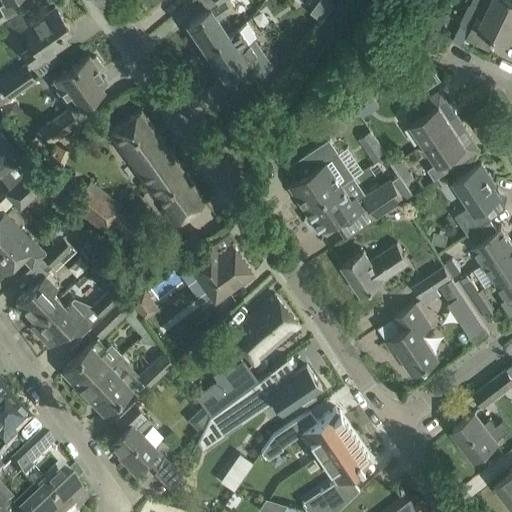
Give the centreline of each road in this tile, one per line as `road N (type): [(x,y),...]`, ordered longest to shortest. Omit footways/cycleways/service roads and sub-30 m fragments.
road 1 (residential): [(394,427),(98,0)]
road 2 (residential): [(0,328),(102,475),(106,511)]
road 3 (residential): [(394,427),(511,338)]
